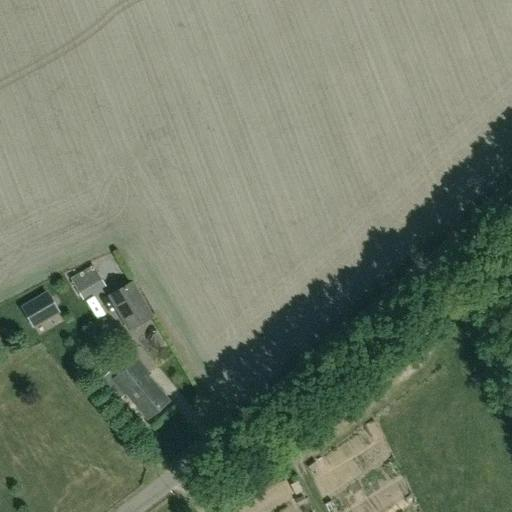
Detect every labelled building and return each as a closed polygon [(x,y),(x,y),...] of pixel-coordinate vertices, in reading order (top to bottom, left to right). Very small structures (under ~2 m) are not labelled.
[(103,283),(93,265),(71,277),(82,295),(103,283)] [(111,300),(129,332),(154,318),(133,280),(108,296),(111,300)] [(58,308),(47,291),(21,307),(32,324),(58,308)] [(169,403),(146,377),(150,373),(137,357),(109,381),(123,397),(125,395),(147,422),(169,403)] [(315,463),(309,467),(312,472),(318,468),(315,463)] [(296,482),(290,485),(295,495),(302,492),(296,482)] [(295,501),(298,508),(305,504),(302,497),(295,501)] [(334,507),(331,501),(325,505),(328,511),(334,507)]
